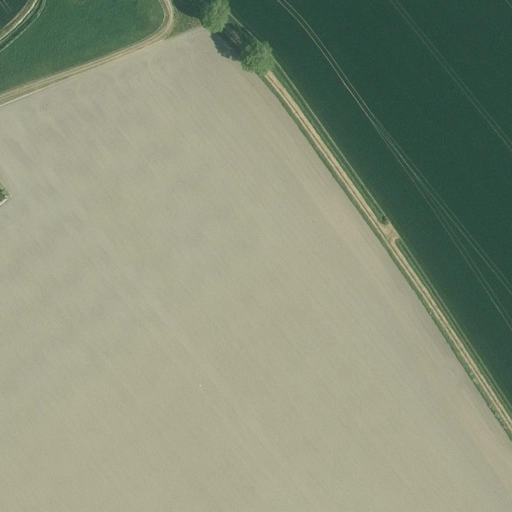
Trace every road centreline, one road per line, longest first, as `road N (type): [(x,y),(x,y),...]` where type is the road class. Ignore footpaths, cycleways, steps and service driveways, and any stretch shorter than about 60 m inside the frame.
road 1 (track): [(192,0),(301,124),(511,430)]
road 2 (track): [(166,0),(170,24),(147,42),(0,97)]
